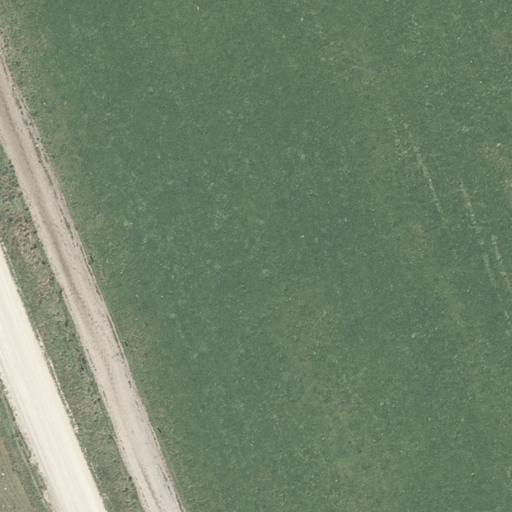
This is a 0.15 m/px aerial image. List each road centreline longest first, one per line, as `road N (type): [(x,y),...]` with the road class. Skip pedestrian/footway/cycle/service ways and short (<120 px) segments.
road 1 (track): [(0,18),(175,511)]
road 2 (unclassified): [(99,511),(0,273)]
